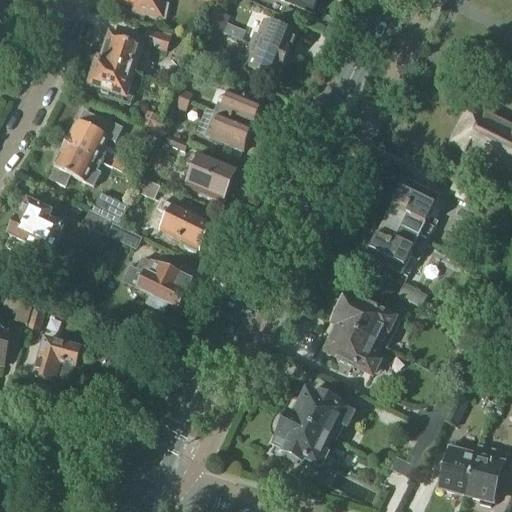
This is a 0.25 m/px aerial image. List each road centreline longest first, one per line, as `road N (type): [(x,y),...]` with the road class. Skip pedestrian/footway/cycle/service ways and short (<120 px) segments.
road 1 (secondary): [(153,479),(392,0)]
road 2 (residential): [(153,479),(119,460),(0,430)]
